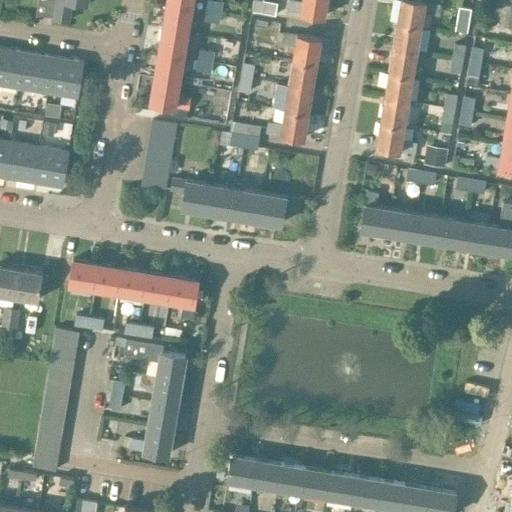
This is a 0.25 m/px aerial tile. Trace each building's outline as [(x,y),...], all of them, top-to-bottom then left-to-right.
[(86,3),(87,0),(37,0),(35,12),(53,15),(52,17),(67,20),(71,1),(86,3)] [(206,0),(205,8),(220,10),(221,0),(206,0)] [(274,14),(277,1),(267,0),(252,0),(250,10),(274,14)] [(287,0),(286,8),(300,10),(300,11),(324,15),(326,0),(287,0)] [(400,0),(397,20),(420,24),(423,11),(437,13),(439,3),(424,1),(424,0),(400,0)] [(166,7),(162,28),(186,32),(190,12),(191,6),(167,2),(166,7)] [(467,32),(471,7),(458,5),(454,30),(467,32)] [(218,21),(220,10),(205,8),(204,18),(218,21)] [(392,46),(416,50),(420,29),(420,24),(397,20),(396,25),(392,46)] [(162,32),(159,51),(182,55),(186,36),(186,32),(162,28),(162,32)] [(282,31),(281,42),(294,44),(292,59),(316,63),(320,37),(296,33),(282,31)] [(451,56),(462,58),(463,57),(465,44),(453,42),(451,54),(451,56)] [(472,45),(469,60),(480,62),(483,47),(472,45)] [(0,82),(18,85),(24,50),(0,46),(0,82)] [(391,53),(388,71),(412,75),(415,56),(416,50),(392,46),(391,53)] [(197,58),(212,60),(213,50),(198,47),(197,58)] [(48,90),(54,55),(24,50),(18,85),(48,90)] [(158,57),(154,76),(178,80),(181,61),(182,55),(159,51),(158,57)] [(54,55),(48,90),(77,95),(82,60),(54,55)] [(451,56),(449,70),(460,72),(462,58),(451,56)] [(210,71),(212,60),(197,58),(195,68),(210,71)] [(292,59),(288,82),(312,86),(316,63),(292,59)] [(469,63),(465,84),(476,86),(480,65),(480,62),(469,60),(469,63)] [(240,74),(251,76),(253,62),(242,61),(240,74)] [(387,79),(384,96),(408,100),(411,83),(412,75),(388,71),(387,79)] [(249,91),(251,76),(240,74),(238,89),(249,91)] [(154,81),(150,102),(172,105),(174,106),(174,105),(186,107),(187,107),(189,97),(176,95),(178,85),(178,80),(154,76),(154,81)] [(288,82),(284,108),(308,112),(312,88),(312,86),(288,82)] [(445,91),(442,105),(454,107),(457,93),(456,93),(445,91)] [(461,107),(461,109),(472,111),(472,109),(474,96),(463,94),(461,107)] [(383,101),(380,120),(404,125),(407,105),(408,100),(384,96),(383,101)] [(46,101),(44,113),(59,115),(61,103),(46,101)] [(441,111),(438,130),(450,132),(454,112),(454,107),(442,105),(441,111)] [(268,120),(266,130),(279,133),(303,137),(308,113),(308,112),(284,108),(283,109),(281,122),(268,120)] [(461,109),(459,122),(470,124),(472,111),(461,109)] [(1,117),(0,124),(0,126),(11,128),(12,119),(1,117)] [(150,129),(150,130),(173,134),(175,122),(152,118),(150,129)] [(45,120),(43,134),(53,135),(55,122),(45,120)] [(243,145),(247,122),(234,120),(232,130),(231,130),(229,143),(243,145)] [(379,123),(376,145),(399,150),(399,149),(414,151),(416,141),(401,139),(403,127),(404,125),(380,120),(379,123)] [(511,145),(511,122),(506,121),(502,144),(511,145)] [(247,122),(243,145),(257,148),(259,135),(258,135),(260,124),(247,122)] [(150,130),(147,143),(171,147),(173,134),(150,130)] [(458,135),(456,143),(463,145),(464,136),(458,135)] [(0,173),(4,174),(10,139),(0,137),(0,173)] [(34,180),(41,145),(10,139),(4,174),(34,180)] [(147,143),(145,155),(169,159),(169,156),(171,147),(147,143)] [(444,165),(446,154),(447,147),(427,143),(423,162),(444,165)] [(511,169),(511,145),(502,144),(500,156),(486,153),(484,164),(498,166),(498,167),(511,169)] [(41,145),(34,180),(61,184),(66,149),(41,145)] [(145,157),(143,168),(166,173),(167,169),(169,159),(145,155),(145,157)] [(367,163),(365,174),(374,176),(375,165),(367,163)] [(408,166),(406,178),(420,180),(422,169),(408,166)] [(141,181),(141,182),(164,186),(166,173),(143,168),(141,181)] [(422,169),(420,180),(424,181),(435,183),(436,172),(426,170),(422,169)] [(469,189),(470,178),(457,175),(455,187),(469,189)] [(173,176),(171,188),(184,190),(182,205),(208,210),(213,183),(186,178),(186,179),(173,176)] [(470,178),(469,189),(483,192),(485,180),(470,178)] [(213,183),(208,210),(210,210),(231,214),(236,186),(215,183),(213,183)] [(236,186),(231,214),(234,214),(257,218),(261,191),(238,187),(236,186)] [(364,202),(360,227),(386,231),(389,206),(376,204),(378,190),(367,189),(365,202),(364,202)] [(261,191),(257,218),(259,218),(281,222),(284,207),(297,209),(299,198),(286,196),(286,195),(263,191),(261,191)] [(488,223),(484,247),(487,247),(511,251),(511,241),(511,201),(502,200),(498,222),(498,224),(490,223),(488,223)] [(389,206),(386,231),(387,231),(411,235),(415,211),(392,207),(389,206)] [(415,211),(411,235),(413,235),(436,239),(439,215),(417,211),(415,211)] [(439,215),(436,239),(437,239),(461,243),(464,219),(440,215),(439,215)] [(464,219),(461,243),(462,243),(484,247),(488,223),(464,219)] [(92,286),(98,261),(73,257),(69,282),(92,286)] [(118,290),(121,265),(98,261),(92,286),(118,290)] [(0,292),(13,295),(18,267),(0,263),(0,292)] [(143,294),(147,269),(121,265),(118,290),(143,294)] [(18,267),(13,295),(38,298),(42,271),(18,267)] [(169,298),(172,274),(147,269),(143,294),(169,298)] [(172,274),(169,298),(182,300),(180,314),(191,316),(193,302),(194,302),(198,278),(172,274)] [(0,325),(16,329),(19,307),(3,305),(0,324),(0,325)] [(87,325),(89,315),(76,313),(74,323),(87,325)] [(89,315),(87,325),(101,327),(103,317),(89,315)] [(137,333),(139,322),(125,320),(123,331),(137,333)] [(139,322),(137,333),(151,335),(153,324),(139,322)] [(56,468),(56,467),(79,330),(55,327),(32,464),(56,468)] [(156,376),(180,379),(184,353),(162,349),(163,343),(125,337),(123,354),(159,360),(156,376)] [(175,406),(180,379),(156,376),(152,401),(175,406)] [(113,392),(124,394),(126,380),(115,378),(113,392)] [(122,408),(124,394),(113,392),(111,406),(122,408)] [(172,428),(175,406),(152,401),(148,424),(172,428)] [(167,454),(172,428),(148,424),(145,438),(131,436),(129,446),(143,449),(167,454)] [(253,481),(256,457),(231,453),(227,477),(253,481)] [(278,486),(282,461),(256,457),(253,481),(278,486)] [(302,489),(307,465),(282,461),(278,486),(302,489)] [(325,493),(330,469),(307,465),(302,489),(325,493)] [(21,476),(22,468),(9,466),(7,474),(21,476)] [(22,468),(21,476),(35,479),(36,471),(22,468)] [(347,497),(351,473),(330,469),(325,493),(347,497)] [(374,501),(378,477),(351,473),(347,497),(374,501)] [(72,485),(73,477),(60,475),(58,483),(72,485)] [(401,506),(405,481),(378,477),(374,501),(401,506)] [(428,510),(432,486),(405,481),(401,506),(428,510)] [(432,486),(428,510),(439,511),(451,511),(455,490),(432,486)] [(0,511),(15,511),(16,504),(0,501),(0,511)]
